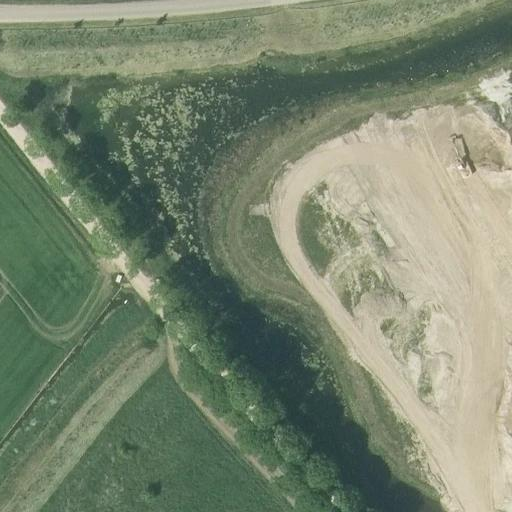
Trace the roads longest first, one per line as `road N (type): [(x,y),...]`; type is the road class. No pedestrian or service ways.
road 1 (unknown): [(472,511),(389,451),(316,307),(262,286),(244,267),(235,203),(266,165),(305,137),(511,68)]
road 2 (unclassified): [(339,511),(134,286),(0,109)]
road 3 (unclassified): [(0,13),(226,0)]
